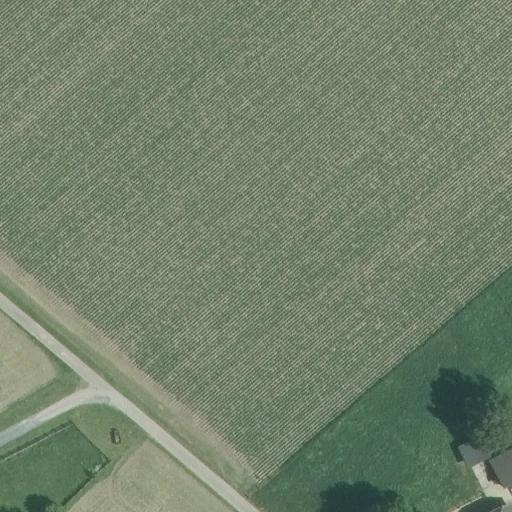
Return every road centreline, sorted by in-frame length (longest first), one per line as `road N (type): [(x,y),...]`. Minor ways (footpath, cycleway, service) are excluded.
road 1 (unclassified): [(249,511),(97,384)]
road 2 (track): [(97,384),(0,301)]
